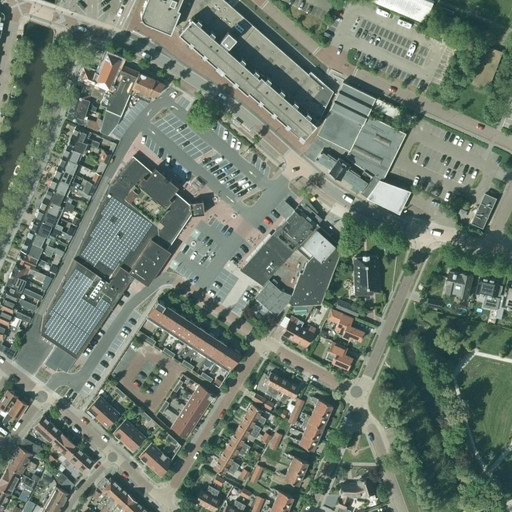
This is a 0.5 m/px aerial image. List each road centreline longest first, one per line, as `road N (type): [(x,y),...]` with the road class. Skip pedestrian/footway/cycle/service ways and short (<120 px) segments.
road 1 (residential): [(511,146),(333,63),(257,0)]
road 2 (residential): [(262,341),(176,282),(273,142)]
road 3 (residential): [(0,249),(82,27)]
road 4 (tertiary): [(273,142),(186,75),(82,27)]
road 5 (residential): [(166,507),(262,341)]
road 6 (tertiary): [(427,233),(347,201),(273,142)]
road 7 (unclassified): [(357,394),(427,233)]
